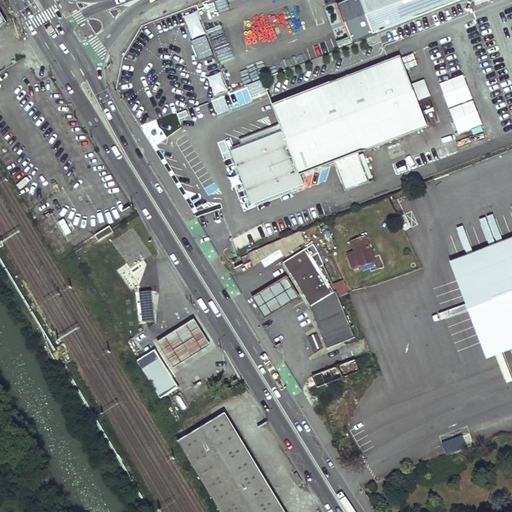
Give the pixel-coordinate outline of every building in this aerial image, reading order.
[(467,0),(363,0),(377,34),(467,0)] [(198,11),(184,14),(189,37),(203,35),(198,11)] [(205,34),(191,39),(198,59),(212,54),(205,34)] [(430,126),(403,57),(374,68),(275,106),(281,123),(240,139),(244,148),(237,151),(256,201),(305,183),(302,175),(336,162),(348,191),(372,182),(360,152),(400,137),(430,126)] [(207,75),(212,96),(226,92),(221,72),(207,75)] [(438,81),(457,132),(481,124),(463,73),(438,81)] [(251,95),(265,90),(261,79),(247,84),(251,95)] [(66,219),(61,222),(68,234),(73,231),(66,219)] [(94,236),(97,242),(112,232),(109,227),(94,236)] [(247,253),(252,265),(261,261),(262,264),(306,244),(299,229),(247,253)] [(376,261),(366,236),(356,240),(357,243),(354,244),(356,251),(348,254),(354,269),(376,261)] [(511,339),(495,346),(465,266),(511,248),(511,238),(453,261),(490,357),(511,348),(511,339)] [(336,246),(334,240),(327,242),(330,248),(336,246)] [(315,248),(285,265),(312,310),(335,296),(321,272),(314,260),(320,256),(315,248)] [(511,248),(465,266),(495,346),(511,339),(511,248)] [(320,256),(314,260),(321,272),(325,269),(320,256)] [(118,294),(133,293),(132,279),(117,281),(118,294)] [(286,281),(253,301),(265,321),(299,302),(286,281)] [(140,293),(143,323),(155,321),(152,292),(140,293)] [(335,296),(312,310),(328,352),(356,341),(338,294),(335,296)] [(156,343),(173,370),(210,347),(194,320),(156,343)] [(312,348),(321,347),(318,333),(310,334),(312,348)] [(152,349),(136,360),(160,398),(178,386),(167,368),(165,370),(152,349)] [(360,371),(356,359),(313,375),(318,387),(321,386),(322,388),(344,380),(344,377),(360,371)] [(179,436),(218,511),(282,511),(228,410),(179,436)]
